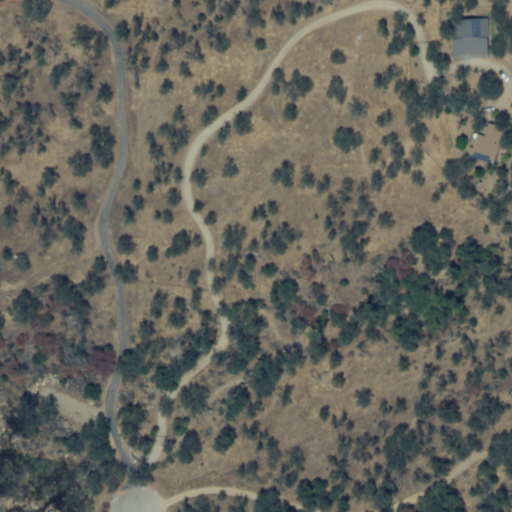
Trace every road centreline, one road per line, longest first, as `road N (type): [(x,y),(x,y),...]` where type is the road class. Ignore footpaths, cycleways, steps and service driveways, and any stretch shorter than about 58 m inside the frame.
road 1 (residential): [(135,511),(143,377),(174,317),(188,243),(188,170),(133,41)]
road 2 (residential): [(188,170),(351,34)]
road 3 (residential): [(0,472),(143,377)]
